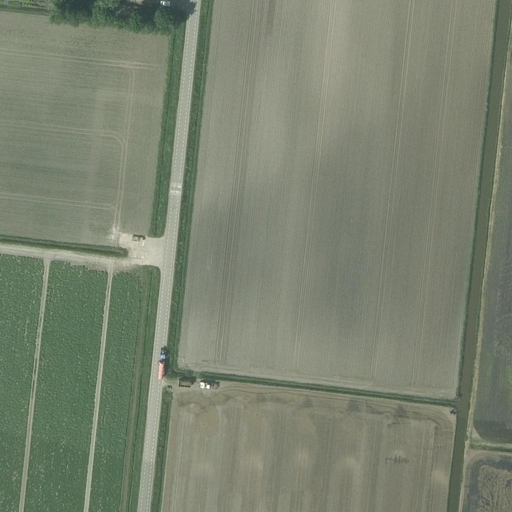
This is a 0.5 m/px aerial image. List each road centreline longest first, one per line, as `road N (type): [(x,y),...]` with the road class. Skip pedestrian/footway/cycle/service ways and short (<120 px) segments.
road 1 (unclassified): [(143,511),(195,0)]
road 2 (track): [(168,268),(0,248)]
